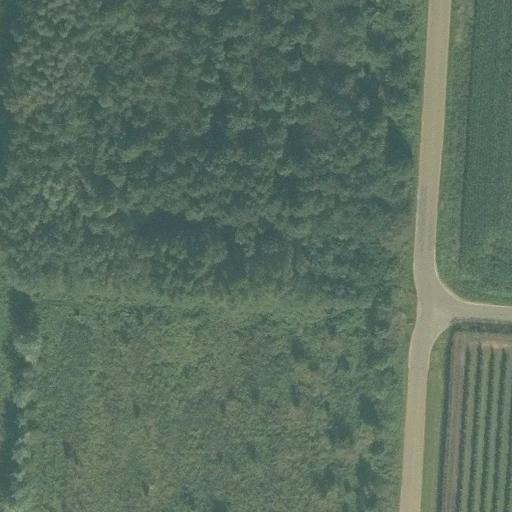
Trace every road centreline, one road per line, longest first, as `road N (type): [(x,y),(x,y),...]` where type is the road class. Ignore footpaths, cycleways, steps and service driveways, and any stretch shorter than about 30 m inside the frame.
road 1 (track): [(0,273),(429,310)]
road 2 (unclassified): [(429,310),(421,247),(437,0)]
road 3 (unclassified): [(406,511),(415,361),(429,310)]
